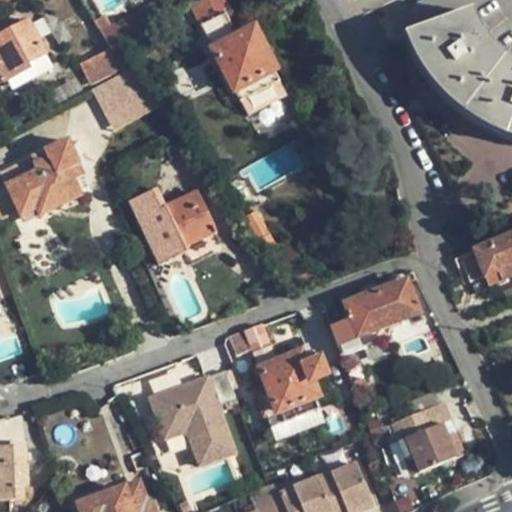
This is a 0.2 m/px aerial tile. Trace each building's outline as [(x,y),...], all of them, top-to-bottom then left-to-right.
[(208,0),(202,0),(188,8),(198,26),(217,16),(208,0)] [(115,33),(120,44),(165,20),(159,9),(115,33)] [(461,15),(408,34),(414,47),(421,60),(430,74),(448,95),(476,118),(491,126),(508,133),(511,134),(511,74),(496,64),(480,48),(488,41),(480,32),(472,37),(461,15)] [(0,84),(2,83),(3,85),(29,70),(26,64),(46,54),(28,21),(0,34),(0,84)] [(210,50),(232,94),(274,72),(252,28),(210,50)] [(130,67),(120,44),(108,50),(79,64),(89,86),(130,67)] [(145,82),(135,67),(91,90),(104,117),(133,103),(128,90),(145,82)] [(279,82),(274,72),(232,94),(237,104),(279,82)] [(80,198),(73,182),(67,170),(78,166),(66,140),(42,151),(45,158),(30,164),(34,171),(3,185),(17,219),(34,212),(37,218),(80,198)] [(83,178),(78,166),(67,170),(73,182),(83,178)] [(154,192),(127,204),(157,267),(185,254),(183,249),(213,235),(195,192),(162,207),(154,192)] [(254,212),(243,218),(263,254),(275,248),(254,212)] [(496,272),(500,282),(511,277),(511,251),(507,238),(459,258),(469,283),(482,278),(496,272)] [(486,288),(500,282),(496,272),(482,278),(486,288)] [(348,322),(329,329),(339,358),(380,343),(384,336),(385,328),(417,316),(403,282),(342,305),(348,322)] [(511,302),(511,290),(481,303),(484,314),(511,302)] [(275,364),(260,325),(241,332),(243,337),(230,342),(236,357),(245,354),(256,382),(261,381),(263,386),(253,389),(257,401),(255,402),(261,418),(265,417),(274,441),(306,430),(302,418),(318,411),(313,400),(316,399),(310,384),(323,379),(316,361),(304,366),(298,354),(275,364)] [(117,349),(114,342),(105,345),(108,353),(117,349)] [(182,396),(179,390),(168,394),(173,405),(226,385),(223,376),(186,387),(189,393),(182,396)] [(173,405),(168,394),(147,402),(162,441),(187,434),(199,469),(231,458),(214,407),(231,402),(226,385),(173,405)] [(186,387),(179,390),(182,396),(189,393),(186,387)] [(391,428),(397,444),(404,441),(417,475),(453,460),(439,427),(437,428),(431,412),(391,428)] [(409,478),(417,475),(404,441),(397,444),(396,444),(409,478)] [(13,488),(21,488),(26,488),(24,442),(9,443),(9,448),(0,448),(0,511),(8,511),(8,502),(14,502),(13,488)] [(143,467),(139,456),(129,460),(133,472),(143,467)] [(323,476),(310,481),(321,511),(339,511),(360,504),(347,470),(325,479),(323,476)] [(280,508),(277,511),(321,511),(310,481),(275,495),(280,508)] [(144,502),(137,483),(77,504),(79,511),(152,511),(149,500),(144,502)] [(267,485),(242,496),(249,511),(276,511),(277,511),(271,496),(267,485)] [(275,495),(271,496),(277,511),(280,508),(275,495)]
